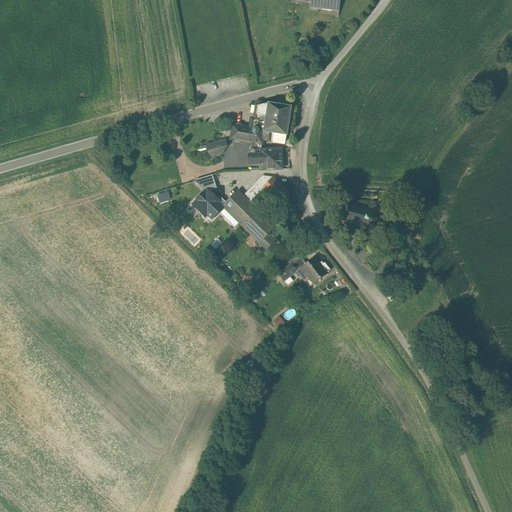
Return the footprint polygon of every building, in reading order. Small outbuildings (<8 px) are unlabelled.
[(311,0),(311,1),(311,7),(320,8),(320,5),(339,7),(339,0),(311,0)] [(268,103),(256,106),(254,122),(251,122),(250,129),(264,131),(268,103)] [(291,107),(268,103),(264,131),(264,132),(270,133),(286,136),(291,107)] [(264,132),(264,131),(250,129),(233,126),(231,139),(243,141),(244,143),(249,143),(251,142),(261,144),(262,139),(264,132)] [(269,140),(270,133),(264,132),(262,139),(269,140)] [(225,140),(206,145),(209,156),(222,153),(227,146),(225,140)] [(261,150),(261,144),(251,142),(248,151),(260,150),(261,150)] [(261,150),(260,150),(260,164),(261,170),(281,169),(281,149),(261,150)] [(260,150),(248,151),(248,164),(260,164),(260,150)] [(207,190),(210,193),(212,190),(216,189),(212,175),(195,180),(195,182),(205,192),(207,190)] [(263,176),(243,197),(253,208),(253,207),(254,208),(257,204),(268,193),(277,183),(272,179),(272,177),(263,176)] [(277,183),(268,193),(279,203),(287,194),(277,183)] [(157,195),(160,203),(174,199),(172,190),(157,195)] [(210,193),(207,190),(205,192),(203,194),(202,194),(197,199),(197,200),(193,205),(205,217),(207,215),(212,219),(223,207),(223,206),(226,203),(221,198),(218,201),(210,193)] [(249,212),(253,208),(243,197),(237,192),(226,203),(223,206),(223,207),(225,209),(239,223),(241,225),(251,215),(249,212)] [(367,210),(352,205),(347,223),(372,230),(379,226),(381,219),(377,212),(375,212),(376,207),(369,204),(367,210)] [(251,215),(241,225),(259,243),(268,234),(274,228),(258,212),(254,208),(253,207),(253,208),(249,212),(251,215)] [(239,223),(225,209),(220,213),(235,227),(239,223)] [(268,234),(259,243),(266,250),(275,241),(268,234)] [(291,264),(296,271),(301,268),(305,264),(300,257),(291,264)] [(305,264),(301,268),(308,278),(313,285),(327,275),(326,274),(320,266),(314,258),(305,264)] [(296,271),(291,264),(278,274),(284,282),(296,272),(296,271)] [(324,264),(320,266),(326,274),(330,271),(324,264)] [(303,281),(308,278),(301,268),(296,271),(296,272),(303,281)]
